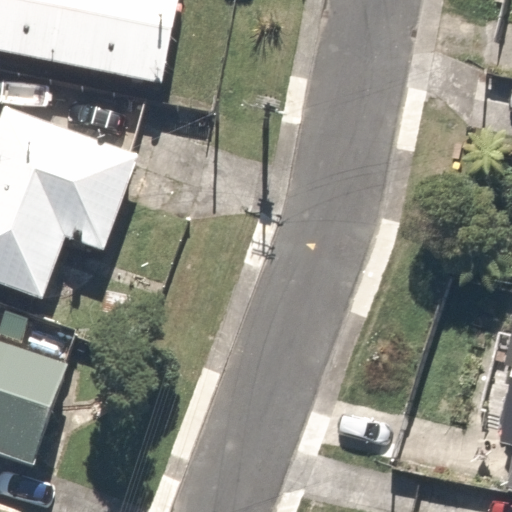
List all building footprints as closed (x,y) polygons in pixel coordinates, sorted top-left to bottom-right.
[(119,0),(0,0),(0,96),(110,116),(131,2),(119,0)] [(0,162),(0,344),(27,275),(70,292),(105,203),(0,162)] [(511,282),(508,282),(503,339),(511,339),(511,282)] [(511,369),(466,356),(428,487),(511,510),(511,369)] [(0,393),(0,511),(8,511),(48,412),(0,393)]
